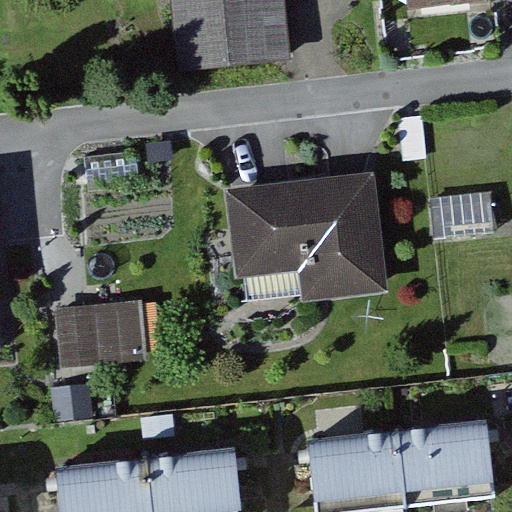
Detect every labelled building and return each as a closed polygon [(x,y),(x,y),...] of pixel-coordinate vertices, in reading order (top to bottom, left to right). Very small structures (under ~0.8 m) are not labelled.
[(186,0),(195,76),(318,63),(311,0),(186,0)] [(511,0),(416,0),(417,11),(511,1),(511,0)] [(390,170),(244,183),(251,269),(320,263),(323,292),(400,286),(390,170)] [(140,312),(72,316),(75,371),(143,367),(140,312)] [(511,498),(511,452),(509,425),(422,433),(429,507),(511,498)] [(372,511),(429,507),(422,433),(335,441),(341,511),(372,511)] [(259,511),(256,458),(164,465),(167,511),(259,511)] [(167,511),(164,465),(72,472),(75,511),(167,511)]
